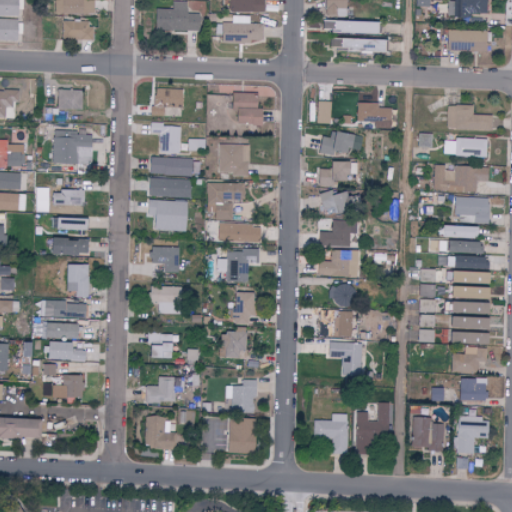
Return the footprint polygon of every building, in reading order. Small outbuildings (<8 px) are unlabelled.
[(0,0),(0,15),(17,16),(17,0),(0,0)] [(93,15),(93,0),(54,0),(54,14),(93,15)] [(262,0),(227,0),(227,12),(262,13),(262,0)] [(344,0),(322,0),(322,17),(344,17),(344,0)] [(428,0),(414,0),(414,7),(428,8),(428,0)] [(487,16),(487,0),(453,0),(453,2),(445,1),(445,16),(487,16)] [(209,2),(192,1),(191,12),(209,13),(209,2)] [(199,31),(199,14),(186,14),(186,3),(171,3),(171,10),(152,10),(152,32),(199,31)] [(250,17),(232,16),(232,24),(221,24),(220,42),(262,44),(263,25),(250,24),(250,17)] [(0,40),(15,41),(15,34),(22,34),(22,21),(0,20),(0,40)] [(377,34),(377,22),(333,21),(333,34),(377,34)] [(92,23),(62,22),(62,40),(91,41),(92,23)] [(486,32),(445,30),(444,51),(486,52),(486,32)] [(383,52),(383,41),(330,39),(330,51),(383,52)] [(0,91),(0,118),(2,119),(2,108),(10,108),(10,102),(17,102),(17,92),(0,91)] [(81,110),(81,91),(57,91),(56,110),(81,110)] [(258,126),(258,110),(254,110),(255,94),(231,94),(230,125),(258,126)] [(329,125),(329,102),(316,102),(315,124),(329,125)] [(377,103),(355,104),(355,123),(372,123),(373,129),(390,129),(390,108),(377,109),(377,103)] [(491,116),(472,115),(472,107),(446,106),(445,129),(491,130),(491,116)] [(179,126),(149,125),(149,135),(160,135),(159,153),(178,154),(179,126)] [(91,134),(51,133),(50,164),(90,165),(91,134)] [(349,135),(331,133),(331,139),(319,138),(318,153),(347,156),(349,135)] [(415,148),(430,149),(431,135),(416,134),(415,148)] [(362,139),(353,135),(349,148),(358,151),(362,139)] [(0,167),(24,167),(24,145),(7,146),(7,139),(0,139),(0,167)] [(443,139),(443,156),(485,157),(485,141),(443,139)] [(186,152),(202,152),(202,140),(187,140),(186,152)] [(248,146),(217,145),(217,175),(247,175),(248,146)] [(148,175),(198,177),(199,160),(148,158),(148,175)] [(317,170),(316,182),(345,182),(346,163),(328,162),(328,171),(317,170)] [(348,165),(347,175),(356,175),(357,165),(348,165)] [(487,168),(453,167),(453,171),(443,171),(443,166),(432,166),(431,192),(475,193),(475,182),(487,182),(487,168)] [(0,189),(20,190),(20,174),(0,173),(0,189)] [(189,198),(190,180),(148,179),(147,197),(189,198)] [(206,183),(205,220),(231,221),(231,200),(243,201),(243,184),(206,183)] [(82,206),(82,191),(50,191),(50,205),(82,206)] [(350,192),(318,193),(319,211),(351,210),(350,192)] [(0,210),(17,211),(18,194),(0,193),(0,210)] [(488,224),(488,198),(454,197),(453,216),(468,216),(468,224),(488,224)] [(146,216),(152,216),(152,230),(185,231),(185,202),(147,201),(146,216)] [(83,219),(52,219),(52,229),(83,230),(83,219)] [(349,247),(349,234),(357,234),(357,221),(330,221),(330,233),(318,232),(318,246),(349,247)] [(259,242),(259,225),(217,224),(217,241),(259,242)] [(474,227),(438,226),(438,238),(474,239),(474,227)] [(88,240),(47,239),(47,255),(87,256),(88,240)] [(480,254),(480,242),(429,241),(429,253),(480,254)] [(178,248),(148,248),(148,264),(163,264),(163,273),(177,273),(178,248)] [(258,251),(225,250),(225,260),(215,259),(215,272),(225,273),(225,282),(246,283),(247,263),(258,264),(258,251)] [(317,276),(357,278),(358,252),(331,250),(331,262),(317,262),(317,276)] [(486,270),(487,258),(451,257),(450,269),(486,270)] [(75,298),(87,298),(86,265),(64,266),(64,292),(75,291),(75,298)] [(0,275),(8,276),(8,266),(0,266),(0,275)] [(434,282),(434,270),(418,270),(418,281),(434,282)] [(485,284),(485,273),(449,272),(448,283),(485,284)] [(13,279),(0,279),(0,291),(14,291),(13,279)] [(327,299),(335,299),(336,308),(355,308),(354,285),(326,287),(327,299)] [(434,298),(434,285),(417,285),(417,298),(434,298)] [(156,314),(178,314),(178,287),(147,287),(147,302),(157,302),(156,314)] [(484,300),(485,289),(447,287),(446,299),(484,300)] [(247,325),(248,317),(252,317),(253,294),(234,293),(232,324),(247,325)] [(433,313),(433,300),(418,300),(418,313),(433,313)] [(10,301),(0,301),(0,313),(10,313),(10,301)] [(86,303),(43,302),(43,318),(85,319),(86,303)] [(447,313),(484,314),(485,304),(447,302),(447,313)] [(351,338),(351,312),(318,311),(317,337),(351,338)] [(433,316),(417,315),(417,343),(432,343),(433,316)] [(485,330),(485,319),(447,318),(446,329),(485,330)] [(76,325),(46,324),(45,339),(75,339),(76,325)] [(42,335),(43,329),(45,329),(45,326),(34,326),(34,335),(42,335)] [(217,359),(245,359),(245,328),(233,328),(233,334),(217,334),(217,359)] [(447,333),(447,344),(486,345),(487,334),(447,333)] [(170,334),(147,334),(147,358),(170,359),(170,334)] [(84,361),(84,351),(70,350),(70,343),(47,342),(46,360),(84,361)] [(359,344),(326,343),(326,358),(341,359),(340,376),(358,377),(359,344)] [(477,374),(477,363),(485,363),(485,349),(463,348),(463,355),(450,355),(450,373),(477,374)] [(42,376),(55,376),(55,365),(42,365),(42,376)] [(82,376),(60,376),(60,399),(83,398),(82,376)] [(183,378),(157,378),(157,387),(144,386),(144,403),(174,404),(174,393),(182,393),(183,378)] [(457,401),(485,401),(485,380),(457,379),(457,401)] [(253,381),(239,381),(239,387),(224,387),(223,400),(229,400),(229,411),(252,411),(253,381)] [(428,401),(441,402),(441,389),(429,388),(428,401)] [(353,451),(370,451),(370,442),(386,442),(387,404),(375,404),(375,422),(366,422),(366,413),(353,413),(353,451)] [(345,455),(346,415),(329,415),(329,422),(311,421),(311,439),(329,439),(329,455),(345,455)] [(38,420),(0,418),(0,437),(38,439),(38,420)] [(174,450),(174,431),(169,431),(170,419),(144,418),(143,449),(174,450)] [(441,452),(442,425),(428,425),(428,419),(410,418),(410,448),(426,448),(426,452),(441,452)] [(455,454),(472,454),(472,439),(486,439),(487,419),(456,418),(455,454)] [(226,454),(250,454),(249,421),(226,422),(226,454)]
